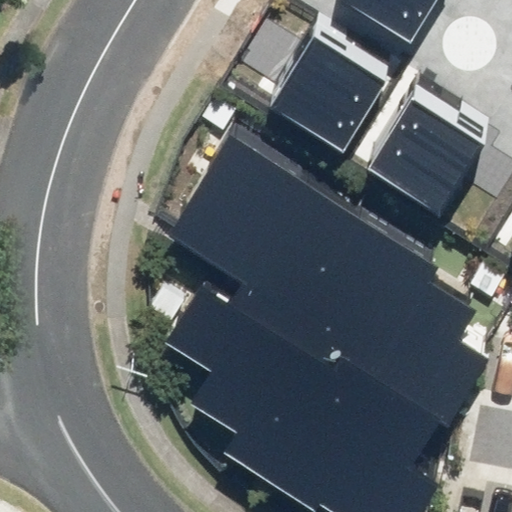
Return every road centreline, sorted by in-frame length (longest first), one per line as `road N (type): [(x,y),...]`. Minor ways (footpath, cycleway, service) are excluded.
road 1 (residential): [(57,402),(38,298),(41,233),(87,88),(138,0)]
road 2 (residential): [(57,402),(115,511)]
